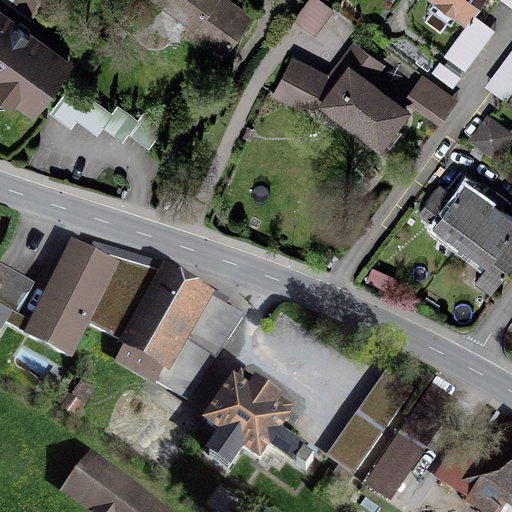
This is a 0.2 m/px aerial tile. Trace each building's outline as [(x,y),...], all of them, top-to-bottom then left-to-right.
[(5,0),(30,18),(43,0),(5,0)] [(155,0),(189,23),(183,32),(222,59),(257,8),(244,0),(155,0)] [(333,10),(320,0),(304,0),(292,17),(314,35),(333,10)] [(482,0),(435,0),(466,23),(482,0)] [(511,0),(499,0),(511,8),(511,0)] [(78,62),(0,5),(0,93),(36,119),(78,62)] [(495,30),(474,14),(444,55),(465,70),(495,30)] [(327,74),(291,57),(272,97),(314,117),(320,108),(383,152),(413,110),(373,80),(385,66),(351,41),(327,74)] [(511,91),(511,48),(483,88),(504,103),(511,91)] [(452,95),(420,73),(402,99),(433,121),(452,95)] [(73,99),(56,120),(69,130),(76,122),(96,138),(104,128),(124,143),(132,133),(149,146),(167,124),(147,108),(138,120),(120,105),(112,114),(92,98),(84,108),(73,99)] [(510,134),(487,117),(471,139),(495,155),(510,134)] [(419,213),(457,242),(488,266),(476,282),(492,295),(511,268),(511,242),(508,240),(511,234),(511,215),(498,204),(490,199),(481,191),(467,181),(454,198),(439,187),(419,213)] [(238,313),(165,273),(159,278),(110,264),(73,244),(25,333),(68,356),(87,322),(125,342),(116,360),(191,400),(238,313)] [(0,271),(0,311),(3,307),(18,315),(32,288),(0,271)] [(291,423),(238,384),(208,425),(257,461),(269,445),(296,465),(303,455),(280,438),(291,423)] [(184,427),(138,392),(109,432),(155,466),(184,427)] [(511,431),(464,501),(481,511),(502,511),(506,508),(511,511),(511,431)] [(166,511),(91,458),(62,498),(81,511),(166,511)]
